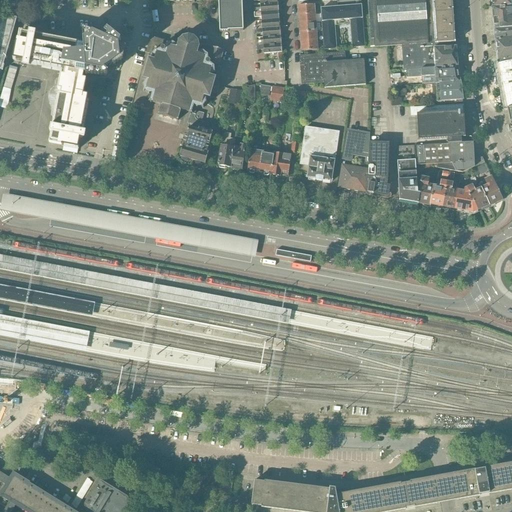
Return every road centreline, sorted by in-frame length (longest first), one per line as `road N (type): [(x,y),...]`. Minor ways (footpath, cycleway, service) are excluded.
road 1 (secondary): [(489,248),(0,160)]
road 2 (secondary): [(0,180),(482,270)]
road 3 (residential): [(439,461),(423,444),(268,436),(31,396)]
road 4 (residential): [(473,0),(481,99),(511,171)]
